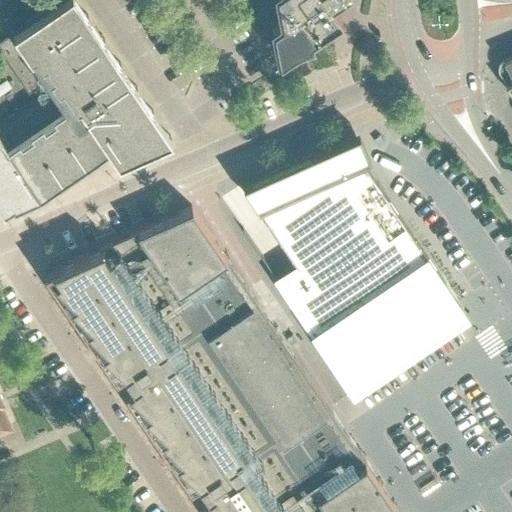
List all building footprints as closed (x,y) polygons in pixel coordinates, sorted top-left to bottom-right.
[(12,204),(35,194),(39,193),(108,145),(117,158),(171,134),(78,0),(53,0),(0,38),(0,47),(28,91),(33,89),(38,96),(0,120),(0,205),(2,209),(3,209),(12,203),(12,204)] [(277,0),(281,15),(272,22),(275,37),(288,45),(307,32),(308,32),(309,32),(340,10),(333,0),(277,0)] [(288,45),(275,37),(278,53),(280,51),(280,53),(287,52),(286,47),(288,46),(299,40),(311,36),(309,32),(308,32),(307,32),(288,45)] [(511,51),(501,57),(510,77),(504,81),(503,82),(511,94),(511,51)] [(280,284),(352,390),(450,323),(452,312),(454,300),(404,225),(358,159),(369,154),(358,131),(242,182),(301,270),(280,284)] [(191,203),(43,269),(91,339),(208,511),(381,511),(395,504),(382,484),(191,203)] [(0,428),(9,425),(0,404),(0,401),(0,400),(0,428)]
